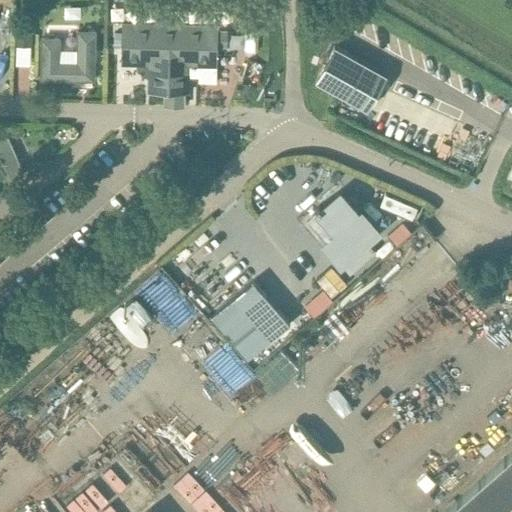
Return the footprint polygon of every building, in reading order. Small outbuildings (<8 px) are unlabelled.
[(122,25),(122,64),(138,64),(138,70),(143,75),(149,76),(149,91),(188,92),(188,75),(198,76),(198,82),(215,82),(217,27),(122,25)] [(30,65),(31,26),(16,26),(15,64),(30,65)] [(41,79),(94,79),(94,32),(78,31),(77,62),(59,62),(59,39),(42,38),(41,79)] [(247,46),(256,46),(256,31),(248,31),(247,46)] [(335,44),(315,80),(368,109),(387,73),(335,44)] [(6,135),(0,137),(0,157),(10,179),(23,174),(6,135)] [(322,209),(319,206),(316,208),(337,233),(325,244),(350,272),(374,251),(365,241),(377,230),(361,212),(358,215),(340,194),(322,209)] [(395,244),(410,230),(403,222),(388,235),(395,244)] [(259,282),(221,318),(262,361),(300,325),(259,282)] [(2,419),(0,420),(0,426),(21,453),(26,449),(2,419)] [(511,511),(511,451),(444,511),(511,511)] [(97,511),(84,494),(61,511),(159,511),(152,502),(139,511),(97,511)]
